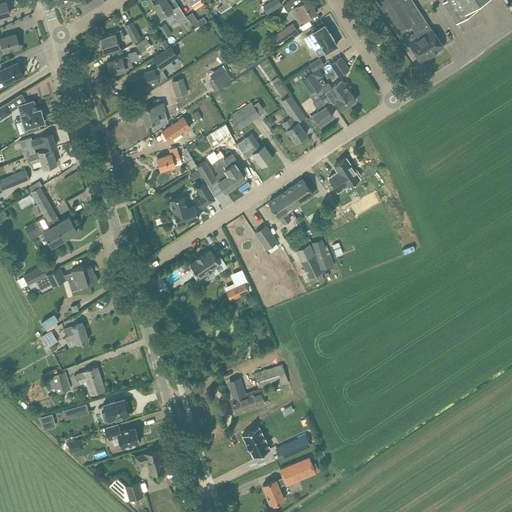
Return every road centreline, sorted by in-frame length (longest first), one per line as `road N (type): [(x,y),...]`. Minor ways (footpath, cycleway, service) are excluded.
road 1 (unclassified): [(130,278),(395,105)]
road 2 (tertiary): [(130,278),(56,36)]
road 3 (tertiary): [(202,511),(130,278)]
road 4 (unclassified): [(395,105),(511,29)]
road 5 (residential): [(395,105),(330,0)]
